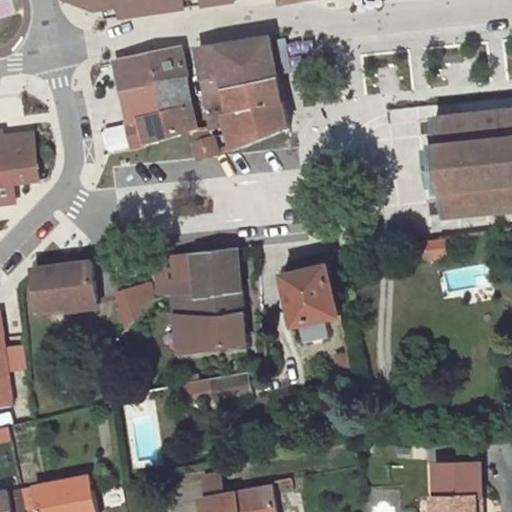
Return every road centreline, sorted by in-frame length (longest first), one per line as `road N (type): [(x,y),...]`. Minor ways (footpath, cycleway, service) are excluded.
road 1 (residential): [(511,4),(347,22),(283,19),(97,40),(54,54)]
road 2 (track): [(511,408),(461,412),(421,405),(397,390),(387,363),(396,236)]
road 3 (residential): [(0,257),(71,179),(75,157),(54,54)]
road 4 (residential): [(511,214),(396,227),(396,236)]
